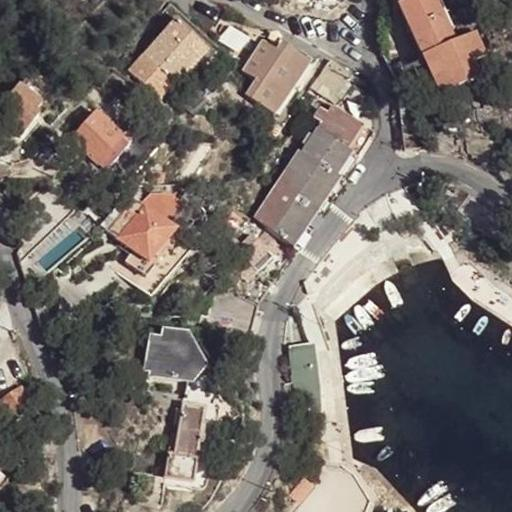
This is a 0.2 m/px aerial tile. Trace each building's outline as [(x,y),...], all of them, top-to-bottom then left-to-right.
[(455,41),(434,0),(408,0),(404,2),(416,27),(429,54),(423,57),(441,96),(481,77),(474,61),(486,56),(475,31),(455,41)] [(416,27),(404,2),(398,5),(406,32),(416,27)] [(216,54),(179,20),(175,24),(195,43),(209,56),(199,66),(196,64),(172,87),(178,93),(199,73),(216,54)] [(150,50),(141,59),(128,74),(158,102),(172,87),(196,64),(185,54),(195,43),(175,24),(157,43),(150,50)] [(429,54),(416,27),(406,32),(417,55),(419,54),(421,58),(423,57),(429,54)] [(157,43),(149,35),(142,43),(150,50),(157,43)] [(209,56),(195,43),(185,54),(199,66),(209,56)] [(281,45),(275,53),(261,44),(242,75),(255,83),(245,99),(273,118),(309,66),(281,45)] [(338,66),(330,60),(326,65),(334,71),(338,66)] [(344,80),(326,69),(319,83),(335,94),(344,80)] [(38,104),(20,89),(0,111),(0,128),(2,127),(20,141),(40,118),(32,111),(38,104)] [(362,126),(332,107),(328,114),(319,108),(313,118),(321,124),(316,131),(353,155),(356,157),(372,132),(362,126)] [(132,145),(100,113),(96,117),(120,142),(97,167),(94,171),(102,178),(132,145)] [(120,142),(96,117),(72,143),(97,167),(120,142)] [(281,131),(269,124),(259,138),(271,146),(276,138),(281,131)] [(316,131),(301,155),(339,181),(342,182),(357,158),(356,157),(353,155),(316,131)] [(421,149),(419,132),(402,133),(404,150),(421,149)] [(329,196),(339,181),(301,155),(298,153),(276,185),(317,213),(326,200),(329,196)] [(305,231),(317,213),(276,185),(254,218),(293,249),(305,231)] [(173,195),(153,197),(144,208),(134,199),(106,232),(115,239),(112,244),(113,245),(116,248),(118,251),(120,255),(121,259),(122,263),(123,267),(115,276),(148,302),(199,244),(189,234),(185,238),(178,233),(178,232),(167,223),(170,219),(172,220),(181,209),(180,207),(182,203),(173,195)] [(65,205),(21,248),(16,256),(19,265),(74,214),(65,205)] [(281,249),(265,230),(239,257),(240,273),(248,282),(281,249)] [(208,324),(243,336),(250,338),(258,308),(235,301),(233,310),(214,304),(208,324)] [(187,337),(163,333),(162,341),(150,339),(145,372),(156,374),(154,379),(187,384),(191,385),(203,370),(187,337)] [(290,353),(310,350),(313,371),(318,370),(315,344),(298,346),(289,348),(290,353)] [(295,395),(321,391),(318,370),(313,371),(310,350),(290,353),(295,395)] [(220,398),(203,370),(191,385),(187,384),(183,408),(205,411),(218,414),(220,398)] [(30,403),(21,390),(0,403),(8,416),(30,403)] [(322,421),(321,391),(295,395),(295,397),(296,397),(297,397),(306,407),(308,415),(311,416),(314,419),(316,422),(322,421)] [(199,447),(202,448),(205,428),(203,427),(205,411),(183,408),(174,458),(169,457),(165,480),(193,485),(199,447)] [(218,414),(205,411),(203,427),(205,428),(202,448),(199,447),(193,485),(165,480),(163,493),(203,501),(218,414)] [(315,488),(303,479),(288,497),(299,506),(315,488)]
